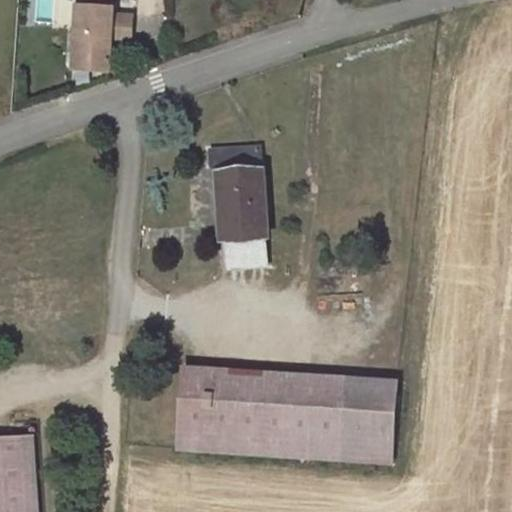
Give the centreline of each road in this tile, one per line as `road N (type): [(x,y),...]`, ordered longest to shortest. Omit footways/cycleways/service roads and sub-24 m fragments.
road 1 (unclassified): [(0,140),(337,24),(436,0)]
road 2 (track): [(114,511),(133,146),(120,96)]
road 3 (unknown): [(124,322),(354,334)]
